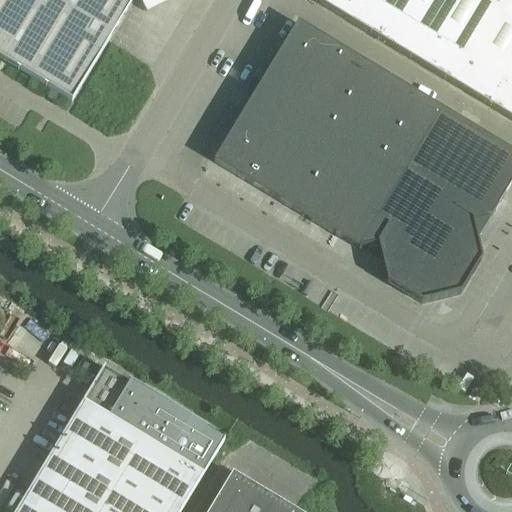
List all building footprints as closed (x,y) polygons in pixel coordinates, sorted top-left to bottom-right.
[(0,0),(0,60),(71,104),(76,95),(114,32),(122,19),(130,7),(133,0),(0,0)] [(487,0),(311,0),(312,1),(511,121),(511,0),(501,0),(498,6),(487,0)] [(461,296),(481,261),(475,233),(472,223),(491,218),(497,208),(511,183),(511,154),(297,25),(285,45),(213,164),(227,172),(358,251),(377,246),(386,284),(421,305),(461,296)] [(182,511),(225,442),(104,369),(91,390),(17,511),(182,511)] [(293,511),(232,475),(209,511),(293,511)]
